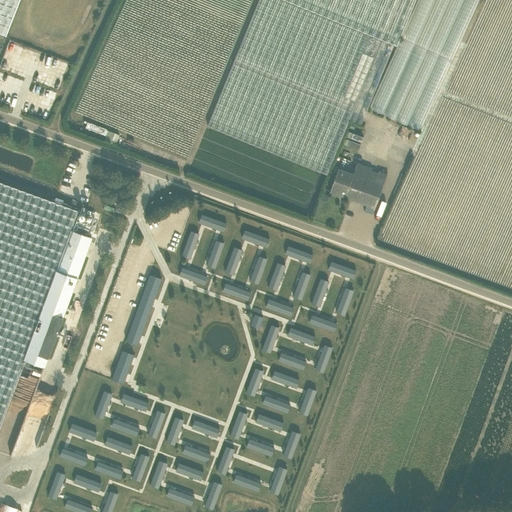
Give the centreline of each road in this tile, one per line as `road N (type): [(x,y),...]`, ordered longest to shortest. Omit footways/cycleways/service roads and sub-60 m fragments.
road 1 (unclassified): [(511,302),(0,116)]
road 2 (track): [(24,511),(147,171)]
road 3 (track): [(383,255),(291,511)]
